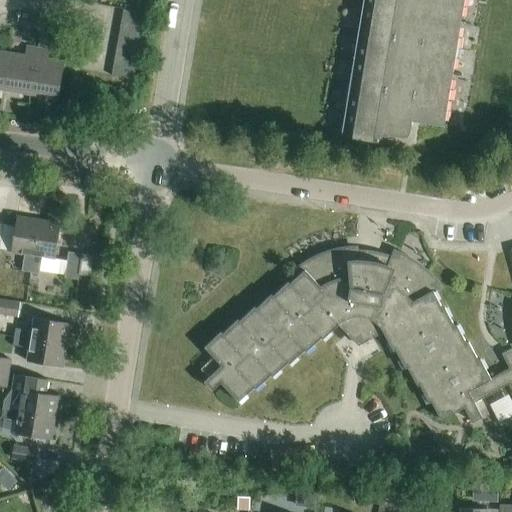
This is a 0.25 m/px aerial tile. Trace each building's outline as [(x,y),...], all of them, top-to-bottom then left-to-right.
[(155,0),(139,0),(137,11),(153,13),(155,0)] [(363,0),(341,137),(386,146),(388,137),(406,140),(410,136),(413,123),(444,128),(465,0),(363,0)] [(123,21),(146,25),(147,14),(125,10),(123,21)] [(144,36),(146,25),(123,21),(121,32),(144,36)] [(142,47),(144,36),(121,32),(119,43),(142,47)] [(140,58),(142,47),(119,43),(117,54),(140,58)] [(4,91),(32,95),(39,49),(28,47),(26,56),(10,53),(4,91)] [(39,49),(32,95),(59,100),(66,62),(50,59),(51,51),(39,49)] [(0,89),(4,91),(10,53),(0,51),(0,89)] [(138,69),(140,58),(117,54),(115,65),(138,69)] [(136,80),(138,69),(115,65),(113,76),(136,80)] [(30,273),(38,221),(16,218),(11,253),(24,256),(21,272),(30,273)] [(38,221),(30,273),(39,275),(39,272),(54,274),(58,271),(60,261),(55,260),(60,225),(38,221)] [(511,250),(511,251),(511,356),(505,361),(510,370),(491,380),(481,361),(479,362),(469,344),(467,345),(457,327),(455,328),(445,309),(443,310),(433,293),(440,289),(433,281),(426,274),(419,267),(410,262),(402,257),(393,253),(388,267),(379,265),(380,256),(367,254),(358,254),(358,251),(349,251),(340,253),(332,255),(324,257),(317,260),(309,264),(302,269),(304,272),(290,286),(288,284),(273,298),(271,297),(256,311),(255,309),(239,323),(238,322),(223,336),(221,334),(205,349),(222,368),(204,384),(212,392),(221,384),(239,404),(254,390),(256,391),(271,377),(273,379),(288,365),(289,366),(305,352),(306,353),(321,339),(323,341),(338,326),(358,347),(383,334),(394,352),(396,351),(405,370),(408,369),(417,387),(420,386),(429,404),(431,403),(441,421),(465,409),(472,423),(482,418),(474,404),(509,385),(511,390),(511,250)] [(79,281),(83,255),(68,253),(64,279),(79,281)] [(20,304),(0,300),(0,315),(18,318),(20,304)] [(14,338),(66,347),(69,325),(34,319),(32,332),(15,329),(14,338)] [(62,368),(66,347),(14,338),(12,347),(29,350),(27,363),(62,368)] [(0,372),(8,374),(10,360),(0,358),(0,372)] [(0,387),(6,388),(8,374),(0,372),(0,387)] [(0,410),(54,419),(58,397),(44,395),(46,381),(12,376),(9,391),(4,402),(0,401),(0,410)] [(511,393),(511,392),(492,401),(502,420),(511,414),(511,393)] [(51,441),(54,419),(0,410),(0,417),(1,418),(1,419),(17,422),(15,435),(51,441)] [(35,463),(37,451),(13,447),(11,459),(35,463)] [(309,447),(271,451),(273,473),(311,469),(309,447)] [(498,486),(473,485),(472,503),(498,503),(498,486)]
